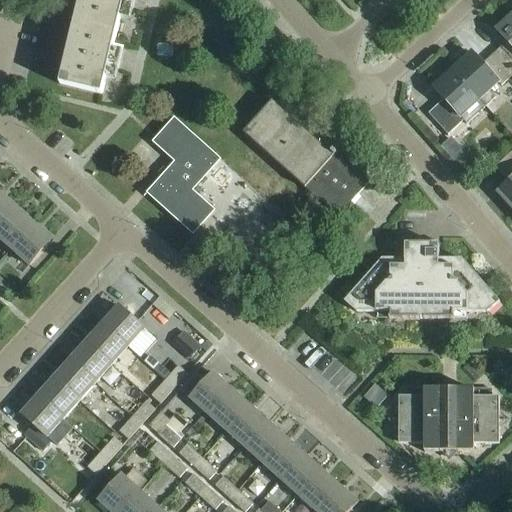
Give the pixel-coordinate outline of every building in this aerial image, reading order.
[(128,13),(130,0),(80,0),(74,26),(116,36),(122,12),(128,13)] [(511,18),(497,32),(507,43),(492,57),(511,78),(511,77),(511,18)] [(113,73),(118,52),(113,51),(116,36),(74,26),(59,87),(102,97),(108,72),(113,73)] [(472,56),(453,73),(479,101),(498,84),(501,88),(508,81),(488,60),(482,66),(472,56)] [(479,101),(453,73),(434,91),(444,101),(428,115),(448,137),(464,122),(461,119),(479,101)] [(370,183),(338,154),(344,147),(287,95),(276,107),(272,103),(244,136),(305,191),(306,190),(338,219),(344,213),(368,186),(370,183)] [(146,196),(193,237),(215,213),(193,193),(221,162),(174,120),(152,145),(174,164),(146,196)] [(498,194),(511,209),(511,153),(495,169),(509,184),(498,194)] [(0,227),(17,209),(5,199),(5,200),(0,194),(0,227)] [(0,227),(0,241),(11,251),(35,225),(23,215),(17,210),(18,210),(17,209),(0,227)] [(35,225),(11,251),(30,268),(49,246),(50,246),(53,242),(41,231),(35,226),(35,225)] [(389,322),(455,322),(454,314),(488,314),(500,304),(462,261),(439,261),(439,246),(405,246),(405,261),(382,261),(344,304),(356,314),(389,314),(389,322)] [(0,296),(2,298),(10,289),(0,279),(0,296)] [(102,326),(128,350),(144,332),(122,312),(123,312),(118,308),(108,320),(103,326),(102,326)] [(86,343),(86,344),(112,368),(128,350),(102,326),(92,338),(87,344),(86,343)] [(201,349),(183,333),(172,346),(189,362),(201,349)] [(70,361),(70,362),(96,386),(112,368),(86,344),(76,356),(71,362),(70,361)] [(54,379),(54,380),(80,404),(96,386),(70,362),(59,373),(60,374),(55,380),(54,379)] [(179,368),(165,383),(174,391),(187,376),(179,368)] [(190,401),(209,418),(232,392),(221,381),(220,381),(214,375),(190,401)] [(38,397),(38,398),(64,421),(80,404),(54,380),(43,391),(44,392),(39,398),(38,397)] [(174,391),(165,383),(152,398),(161,406),(174,391)] [(375,387),(364,400),(377,411),(388,398),(375,387)] [(209,418),(227,434),(250,408),(239,397),(238,398),(232,392),(233,392),(232,392),(209,418)] [(424,454),(441,454),(445,459),(453,459),(457,454),(474,454),(474,447),(499,447),(499,399),(491,399),(491,392),(407,392),(407,399),(399,399),(399,447),(425,447),(424,454)] [(64,421),(38,398),(27,409),(28,410),(22,417),(33,427),(48,440),(64,421)] [(147,403),(134,418),(143,426),(156,411),(147,403)] [(227,434),(244,450),(268,423),(257,413),(256,414),(250,408),(251,408),(250,408),(227,434)] [(149,428),(158,437),(173,451),(181,442),(166,428),(170,423),(160,415),(149,428)] [(143,426),(134,418),(121,433),(130,441),(143,426)] [(244,450),(262,466),(286,439),(275,429),(274,430),(268,424),(269,424),(268,423),(244,450)] [(50,445),(32,429),(24,438),(42,454),(50,445)] [(115,439),(102,454),(111,462),(124,447),(115,439)] [(262,466),(280,482),(304,455),(292,445),(292,446),(286,440),(287,440),(286,439),(262,466)] [(150,454),(165,467),(173,458),(158,445),(150,454)] [(179,456),(194,469),(202,460),(187,447),(179,456)] [(111,462),(102,454),(88,470),(97,478),(111,462)] [(280,482),(298,498),(322,471),(310,461),(310,462),(304,457),(305,456),(304,455),(280,482)] [(173,458),(165,467),(179,480),(187,471),(173,458)] [(202,460),(194,469),(209,483),(217,474),(202,460)] [(298,498),(313,511),(317,511),(339,487),(328,477),(328,478),(322,473),(322,472),(322,471),(298,498)] [(185,486),(200,499),(208,490),(193,477),(185,486)] [(124,511),(141,494),(122,478),(102,500),(102,499),(98,504),(107,511),(124,511)] [(215,488),(230,502),(238,493),(223,479),(215,488)] [(339,487),(317,511),(350,511),(354,508),(354,509),(358,504),(346,493),(346,494),(340,489),(340,488),(339,487)] [(208,490),(200,499),(214,511),(215,511),(223,504),(208,490)] [(238,493),(230,502),(241,511),(247,511),(253,506),(238,493)] [(156,511),(158,510),(141,494),(124,511),(156,511)]
